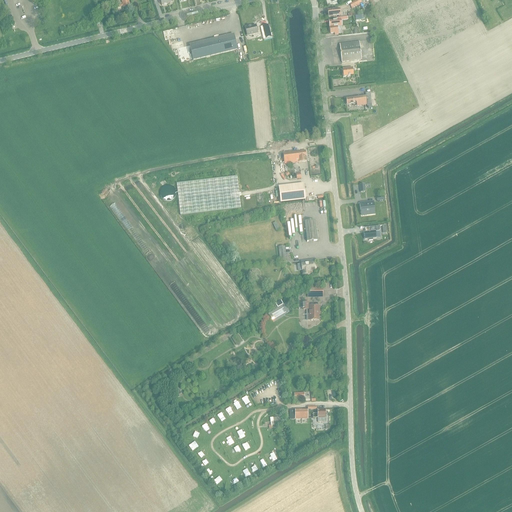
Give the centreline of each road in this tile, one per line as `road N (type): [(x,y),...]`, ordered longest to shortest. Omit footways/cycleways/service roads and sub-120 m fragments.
road 1 (unclassified): [(361,511),(351,470),(347,309),(328,132)]
road 2 (tertiary): [(0,60),(250,0)]
road 3 (residential): [(328,132),(312,0)]
